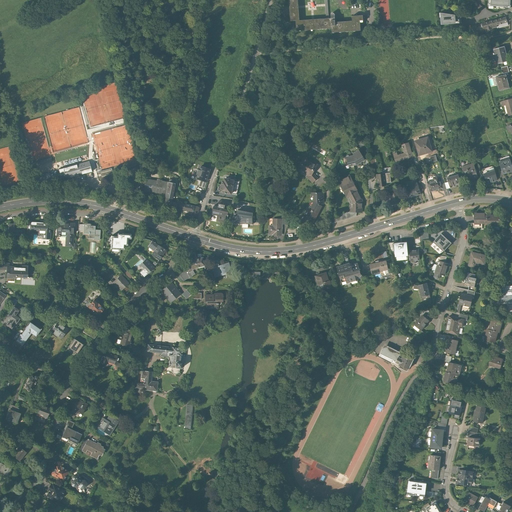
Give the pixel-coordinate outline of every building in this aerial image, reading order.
[(291,0),(293,20),(298,20),(299,30),(335,28),(335,32),(363,30),(363,20),(366,20),(366,15),(355,16),(355,21),(338,22),(337,13),(337,12),(336,11),(335,11),(335,12),(334,12),(334,13),(334,18),(331,18),(329,19),(302,20),(300,0),(291,0)] [(485,6),(481,3),(476,9),(478,11),(480,9),(482,10),(485,6)] [(460,15),(442,12),(443,24),(464,23),(463,17),(461,17),(460,15)] [(509,15),(485,22),(487,29),(500,25),(499,23),(511,20),(509,15)] [(493,50),(495,57),(506,54),(504,47),(493,50)] [(508,61),(506,54),(495,57),(497,64),(499,63),(507,61),(508,61)] [(507,66),(501,67),(503,74),(509,72),(507,66)] [(506,75),(496,78),(499,91),(509,89),(506,75)] [(511,99),(501,102),(502,106),(506,105),(508,115),(511,114),(511,99)] [(428,136),(414,141),(419,155),(433,151),(428,136)] [(412,153),(408,142),(402,144),(404,153),(397,155),(397,153),(393,154),(396,162),(413,157),(412,153)] [(359,149),(354,152),(355,154),(353,155),(346,156),(348,166),(357,164),(365,160),(359,149)] [(309,173),(311,177),(316,171),(321,163),(307,155),(300,166),(303,167),(303,166),(310,170),(309,173)] [(511,167),(510,160),(499,163),(502,171),(503,174),(511,171),(511,167)] [(82,173),(95,170),(92,161),(80,165),(82,172),(82,173)] [(80,163),(61,168),(64,177),(82,172),(80,165),(80,163)] [(474,163),(462,166),(464,171),(467,170),(470,179),(478,177),(474,163)] [(207,180),(211,168),(202,165),(201,169),(199,168),(198,173),(200,173),(198,177),(207,180)] [(490,172),(484,174),(487,184),(494,182),(493,181),(497,180),(496,177),(494,170),(490,171),(490,172)] [(320,177),(316,171),(311,177),(315,181),(320,177)] [(377,174),(378,187),(386,185),(386,183),(384,173),(382,174),(377,174)] [(338,181),(346,196),(357,190),(349,175),(338,181)] [(458,175),(447,178),(448,182),(449,185),(460,183),(458,175)] [(439,176),(433,177),(434,180),(427,182),(429,188),(431,188),(432,191),(442,188),(441,184),(439,176)] [(159,179),(148,177),(147,185),(146,191),(168,195),(171,180),(159,178),(159,179)] [(238,180),(227,178),(227,181),(226,181),(223,192),(235,195),(238,180)] [(177,182),(171,180),(168,195),(174,196),(177,182)] [(416,180),(408,182),(410,187),(406,188),(408,197),(420,194),(416,180)] [(362,200),(357,190),(346,196),(350,204),(350,212),(356,213),(361,213),(362,200)] [(398,191),(389,194),(392,205),(402,202),(398,191)] [(311,203),(307,209),(318,214),(323,205),(323,194),(311,194),(311,203)] [(174,196),(168,195),(166,203),(195,209),(196,205),(196,204),(173,199),(174,196)] [(226,202),(220,201),(218,207),(213,206),(212,214),(218,216),(216,221),(224,223),(226,215),(227,215),(228,210),(224,209),(226,202)] [(313,223),(318,214),(307,209),(303,217),(297,221),(303,230),(313,223)] [(254,214),(238,211),(237,217),(234,216),(233,219),(236,220),(236,225),(243,225),(243,229),(248,229),(248,225),(254,225),(254,214)] [(350,212),(330,218),(331,224),(356,216),(356,213),(350,212)] [(487,214),(474,213),(474,224),(487,224),(487,215),(487,214)] [(500,215),(487,215),(487,224),(487,225),(490,225),(499,225),(500,215)] [(281,219),(272,219),(272,226),(268,226),(268,235),(281,236),(281,224),(281,219)] [(52,223),(29,221),(28,233),(39,234),(39,230),(43,231),(43,239),(51,240),(52,223)] [(14,224),(9,224),(8,233),(13,233),(13,235),(22,235),(22,230),(19,230),(19,223),(14,223),(14,224)] [(75,223),(58,223),(57,236),(66,237),(66,247),(73,247),(74,240),(74,232),(75,223)] [(84,225),(79,225),(78,232),(84,233),(84,234),(89,234),(89,239),(94,239),(94,241),(100,241),(101,230),(95,230),(96,226),(91,226),(91,224),(84,224),(84,225)] [(118,231),(118,234),(111,234),(111,249),(124,249),(124,245),(127,245),(128,238),(131,238),(131,232),(118,231)] [(437,245),(443,251),(450,243),(441,234),(433,243),(436,245),(437,245)] [(159,246),(153,242),(149,247),(155,252),(153,256),(160,260),(166,250),(159,246)] [(407,252),(406,243),(402,243),(402,242),(392,243),(392,244),(394,251),(396,258),(396,261),(408,259),(407,252)] [(413,251),(407,252),(408,259),(410,259),(410,261),(419,260),(418,250),(418,249),(413,250),(413,251)] [(487,255),(471,252),(468,266),(475,268),(476,263),(485,265),(487,255)] [(154,267),(145,258),(136,267),(140,272),(144,276),(154,267)] [(192,270),(196,267),(204,266),(203,258),(194,260),(185,266),(188,270),(189,272),(192,270)] [(386,261),(369,265),(371,274),(384,270),(388,269),(386,261)] [(444,263),(439,261),(438,261),(435,273),(433,277),(435,279),(437,280),(439,279),(440,275),(444,276),(448,264),(444,263)] [(10,264),(0,263),(0,270),(8,270),(7,279),(13,279),(13,278),(28,278),(28,267),(23,267),(23,268),(10,267),(10,264)] [(228,266),(228,263),(219,266),(218,266),(218,268),(213,269),(214,271),(213,271),(214,274),(215,278),(235,271),(234,268),(235,268),(234,264),(228,266)] [(349,264),(337,267),(342,285),(362,279),(357,263),(350,266),(349,264)] [(188,270),(180,275),(184,281),(195,274),(192,270),(189,272),(188,270)] [(146,277),(144,276),(140,272),(135,277),(141,282),(146,277)] [(476,274),(468,272),(465,285),(474,287),(476,278),(475,278),(476,274)] [(329,282),(327,273),(315,276),(318,284),(319,284),(321,291),(332,288),(330,281),(329,282)] [(129,284),(121,276),(113,284),(115,286),(117,288),(118,287),(122,291),(129,284)] [(179,294),(171,284),(162,292),(170,301),(179,294)] [(430,299),(426,284),(419,286),(419,289),(421,297),(427,295),(428,300),(430,299)] [(507,284),(498,285),(499,297),(497,297),(498,304),(506,303),(506,304),(511,303),(511,286),(507,287),(507,284)] [(102,293),(98,288),(82,304),(87,308),(88,307),(96,299),(102,293)] [(191,295),(187,291),(182,294),(186,299),(191,295)] [(61,303),(50,292),(47,295),(58,306),(61,303)] [(213,295),(205,295),(205,302),(207,302),(207,308),(208,309),(217,309),(217,302),(222,302),(222,295),(221,294),(214,294),(215,299),(213,299),(213,295)] [(470,307),(473,296),(467,295),(461,294),(458,304),(461,305),(470,307)] [(102,305),(96,299),(88,307),(97,317),(104,310),(101,307),(102,305)] [(19,311),(14,307),(7,318),(10,320),(6,326),(12,330),(16,324),(17,325),(21,319),(16,316),(19,311)] [(422,315),(426,319),(431,313),(427,308),(420,314),(422,316),(422,315)] [(134,314),(128,322),(133,326),(139,317),(134,314)] [(426,319),(422,315),(422,316),(414,325),(421,331),(429,321),(426,319)] [(459,319),(449,317),(446,332),(458,335),(460,327),(463,327),(464,320),(459,319)] [(491,319),(488,329),(497,332),(499,333),(502,322),(491,319)] [(41,331),(30,323),(23,334),(15,328),(9,337),(16,342),(13,345),(20,350),(22,347),(31,334),(37,337),(41,331)] [(68,330),(57,323),(51,332),(61,339),(68,330)] [(90,327),(87,327),(84,331),(94,338),(97,333),(90,327)] [(132,332),(125,327),(123,330),(122,329),(119,332),(123,335),(121,343),(128,345),(132,332)] [(494,342),(497,332),(488,329),(487,329),(484,339),(494,342)] [(452,340),(446,338),(443,352),(455,354),(458,341),(452,340)] [(83,345),(74,339),(68,348),(77,354),(83,345)] [(407,352),(387,343),(383,352),(399,359),(401,355),(404,357),(407,352)] [(182,349),(148,345),(147,352),(160,353),(160,356),(170,358),(170,361),(169,361),(169,367),(181,369),(182,362),(180,362),(182,349)] [(41,347),(37,353),(42,357),(46,351),(41,347)] [(109,354),(105,352),(102,358),(103,358),(101,364),(105,365),(107,361),(120,366),(122,361),(118,359),(118,358),(118,356),(113,354),(112,356),(109,355),(109,354)] [(416,357),(407,352),(404,357),(401,355),(399,359),(398,361),(411,367),(416,357)] [(503,359),(491,356),(488,365),(500,369),(502,361),(503,359)] [(504,362),(502,361),(500,369),(498,373),(506,376),(511,358),(506,356),(504,362)] [(97,365),(91,362),(88,367),(94,371),(97,365)] [(461,366),(449,363),(446,372),(458,375),(459,375),(461,366)] [(152,372),(142,371),(140,383),(136,383),(136,388),(140,388),(140,390),(141,390),(144,390),(157,391),(158,382),(151,382),(152,372)] [(445,372),(443,382),(455,385),(458,375),(446,372),(445,372)] [(25,388),(26,390),(28,391),(30,390),(33,391),(36,381),(36,380),(37,380),(38,378),(37,377),(36,376),(35,377),(32,376),(31,378),(29,378),(27,383),(29,384),(28,385),(26,386),(25,388)] [(87,405),(77,399),(72,408),(73,409),(77,411),(82,414),(87,405)] [(452,399),(450,405),(461,408),(463,401),(452,399)] [(47,419),(50,409),(36,404),(32,413),(47,419)] [(460,414),(461,408),(450,405),(449,412),(460,414)] [(487,408),(478,405),(476,412),(475,411),(474,416),(475,416),(474,421),(483,423),(487,408)] [(74,418),(77,411),(73,409),(69,415),(74,418)] [(16,423),(19,414),(9,410),(6,419),(16,423)] [(107,421),(103,419),(98,427),(106,432),(107,429),(109,430),(113,425),(115,426),(118,421),(110,416),(107,421)] [(448,418),(442,416),(441,422),(439,422),(438,425),(446,427),(448,418)] [(67,427),(72,429),(74,423),(68,421),(62,433),(64,434),(67,428),(67,427)] [(479,429),(471,427),(469,432),(470,432),(468,437),(470,437),(478,438),(479,434),(478,433),(479,429)] [(82,435),(67,428),(64,434),(62,437),(78,445),(82,435)] [(439,429),(434,429),(433,438),(444,439),(445,431),(439,430),(439,429)] [(482,439),(478,438),(470,437),(469,445),(481,447),(482,439)] [(443,447),(444,439),(433,438),(432,447),(437,447),(437,446),(443,447)] [(96,444),(88,439),(81,451),(85,453),(87,450),(92,452),(90,456),(97,459),(99,455),(101,456),(104,450),(102,448),(103,447),(100,445),(100,444),(97,442),(96,444)] [(27,453),(20,448),(13,456),(20,462),(27,453)] [(428,469),(435,469),(439,470),(441,457),(429,455),(428,469)] [(0,463),(0,474),(2,476),(3,474),(8,477),(13,467),(6,464),(5,466),(0,463)] [(310,466),(306,477),(319,483),(321,480),(324,481),(327,475),(337,479),(339,473),(326,467),(325,471),(314,467),(314,468),(310,466)] [(61,469),(58,467),(55,472),(54,471),(52,475),(64,482),(69,473),(65,470),(65,469),(62,467),(61,469)] [(458,470),(457,477),(472,479),(473,472),(464,470),(458,470)] [(73,478),(73,480),(75,482),(73,483),(72,486),(74,487),(76,487),(78,489),(80,488),(81,490),(85,490),(88,488),(88,484),(86,481),(82,481),(79,477),(77,478),(77,477),(75,477),(73,478)] [(471,486),(472,479),(457,477),(457,484),(471,486)] [(415,496),(417,482),(408,481),(406,495),(415,496)] [(426,483),(417,482),(415,496),(424,497),(426,483)] [(51,485),(49,491),(54,493),(52,496),(55,498),(54,500),(59,503),(61,500),(62,500),(63,497),(62,497),(65,491),(54,486),(53,487),(51,485)] [(469,492),(464,501),(473,506),(478,497),(469,492)] [(485,497),(479,509),(484,511),(489,503),(491,500),(489,499),(485,497)] [(491,511),(493,511),(492,511),(505,511),(507,510),(508,510),(509,508),(510,507),(503,502),(497,511),(496,511),(492,510),(491,511)] [(430,507),(430,508),(426,510),(427,511),(440,511),(436,503),(430,507)]
